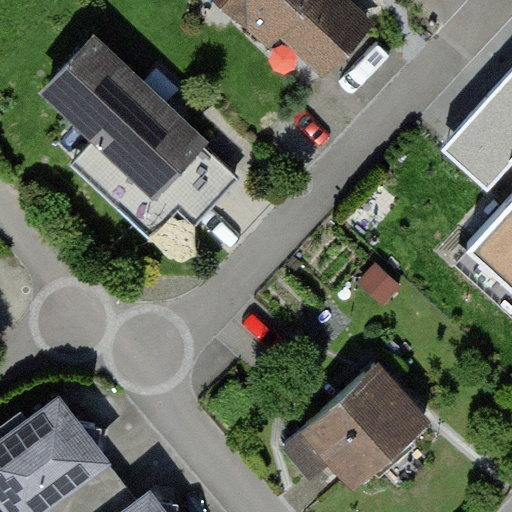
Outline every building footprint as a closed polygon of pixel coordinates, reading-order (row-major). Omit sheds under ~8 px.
[(231,0),(272,37),(281,27),(326,67),(366,24),(340,0),(231,0)] [(239,173),(92,39),(50,84),(129,156),(100,187),(152,234),(179,206),(196,219),(239,173)] [(511,66),(443,143),(489,184),(511,158),(511,192),(468,241),(511,280),(511,66)] [(376,365),(286,444),(311,472),(335,450),(359,477),(424,419),(376,365)] [(60,397),(0,441),(0,488),(18,511),(77,511),(122,478),(94,442),(98,423),(77,420),(60,397)] [(177,511),(179,505),(159,502),(150,491),(138,500),(122,478),(77,511),(177,511)]
